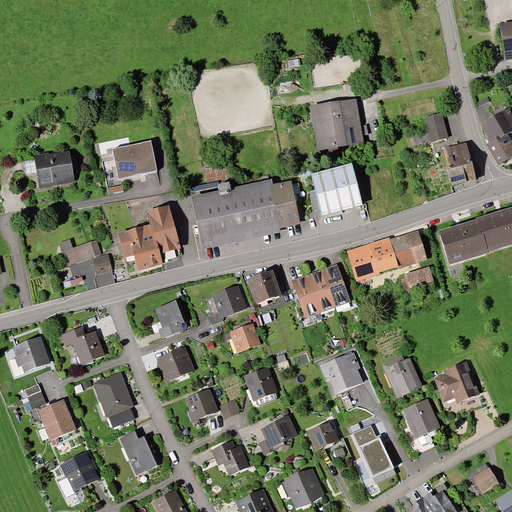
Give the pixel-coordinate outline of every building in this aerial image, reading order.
[(511,26),(499,29),(506,63),(511,62),(511,26)] [(356,101),(311,110),(320,155),(365,146),(356,101)] [(506,108),(481,125),(488,137),(486,138),(489,143),(499,136),(500,137),(511,131),(511,115),(511,108),(507,109),(506,108)] [(443,116),(425,120),(431,145),(449,140),(443,116)] [(499,166),(511,156),(511,143),(511,141),(511,140),(511,131),(500,137),(499,136),(489,143),(486,145),(499,166)] [(151,146),(115,153),(120,178),(155,171),(151,146)] [(467,146),(442,153),(451,187),(476,180),(467,146)] [(69,152),(35,158),(41,190),(75,184),(69,152)] [(354,167),(311,178),(322,219),(364,208),(354,167)] [(219,190),(191,196),(202,249),(281,232),(280,228),(271,185),(273,184),(272,178),(231,187),(230,181),(218,184),(219,190)] [(273,184),(271,185),(280,228),(301,223),(291,180),(273,184)] [(151,229),(118,237),(124,261),(134,259),(138,275),(164,268),(161,258),(181,253),(170,210),(147,216),(151,229)] [(511,250),(511,212),(476,224),(487,258),(511,250)] [(487,258),(476,224),(438,236),(448,270),(487,258)] [(418,231),(348,254),(358,285),(428,263),(418,231)] [(62,253),(67,267),(103,255),(98,241),(62,253)] [(109,256),(93,260),(98,277),(113,273),(109,256)] [(351,302),(337,264),(322,269),(336,307),(351,302)] [(336,307),(322,269),(306,275),(320,313),(336,307)] [(274,273),(248,281),(256,307),(282,298),(274,273)] [(306,275),(291,279),(305,319),(320,313),(306,275)] [(239,287),(208,299),(217,322),(248,309),(239,287)] [(180,301),(154,311),(164,337),(190,327),(180,301)] [(92,324),(63,336),(76,368),(105,357),(92,324)] [(254,325),(229,335),(238,358),(263,348),(254,325)] [(42,337),(6,352),(17,378),(52,363),(42,337)] [(196,373),(186,348),(155,361),(166,386),(196,373)] [(355,354),(321,368),(333,398),(367,384),(355,354)] [(424,390),(409,356),(382,368),(397,402),(424,390)] [(482,393),(468,363),(433,379),(446,409),(482,393)] [(269,369),(243,379),(253,406),(279,396),(269,369)] [(121,372),(93,383),(107,418),(109,417),(131,408),(135,406),(121,372)] [(220,413),(211,391),(183,402),(192,424),(220,413)] [(63,400),(37,412),(50,443),(77,431),(63,400)] [(429,401),(402,412),(415,444),(442,432),(429,401)] [(135,419),(131,408),(109,417),(113,428),(135,419)] [(289,418),(258,431),(267,453),(298,440),(289,418)] [(331,424),(307,434),(316,453),(339,444),(331,424)] [(161,465),(144,430),(119,442),(136,477),(161,465)] [(394,468),(379,438),(360,447),(374,477),(394,468)] [(253,468),(239,440),(212,453),(225,481),(253,468)] [(103,481),(89,452),(59,467),(73,496),(103,481)] [(501,487),(488,465),(469,477),(481,498),(501,487)] [(312,471),(279,486),(291,511),(299,511),(325,500),(312,471)] [(444,483),(434,490),(437,494),(442,490),(445,494),(449,491),(444,483)] [(272,511),(263,490),(233,504),(236,511),(272,511)] [(430,492),(423,497),(433,511),(457,511),(445,494),(442,490),(437,494),(433,497),(430,492)] [(186,511),(177,492),(150,505),(153,511),(186,511)] [(511,511),(511,493),(495,503),(499,511),(511,511)] [(433,511),(423,497),(416,501),(420,506),(411,511),(433,511)]
